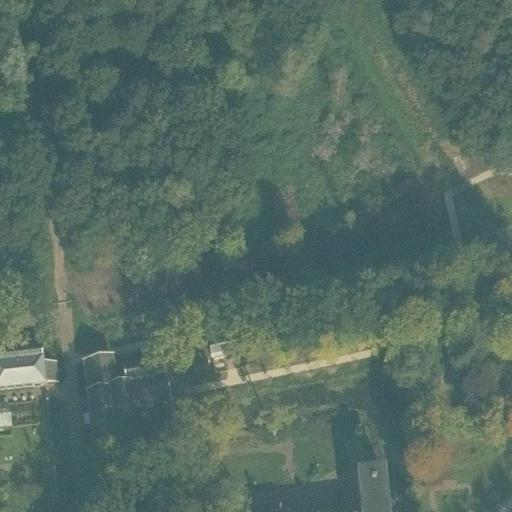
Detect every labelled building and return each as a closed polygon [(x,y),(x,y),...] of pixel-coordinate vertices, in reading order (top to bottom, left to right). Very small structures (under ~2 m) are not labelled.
[(273,345),(293,340),(290,329),(271,333),(273,345)] [(208,345),(212,362),(245,354),(241,337),(208,345)] [(0,390),(45,386),(57,385),(57,383),(55,363),(42,365),(40,339),(0,343),(0,390)] [(132,413),(168,405),(159,362),(141,366),(141,365),(139,365),(139,366),(123,370),(127,387),(115,389),(111,360),(83,366),(89,416),(82,417),(84,428),(88,427),(90,427),(92,447),(123,444),(135,442),(132,413)] [(9,404),(0,405),(0,429),(11,428),(9,404)] [(359,511),(386,511),(382,475),(356,477),(359,511)]
